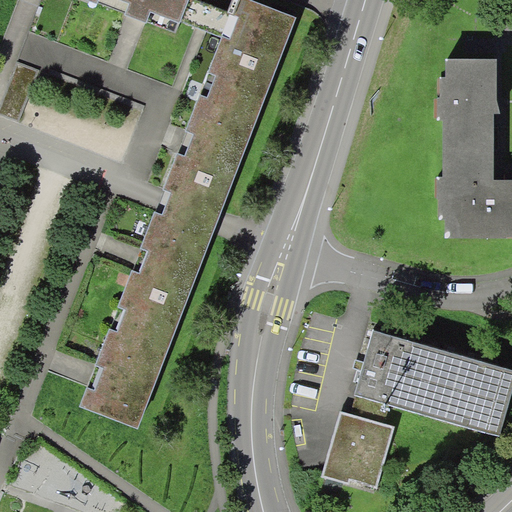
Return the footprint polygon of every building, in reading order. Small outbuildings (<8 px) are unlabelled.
[(218,216),(296,16),(252,0),(245,0),(236,23),(189,143),(167,197),(161,212),(155,210),(137,257),(92,376),(81,404),(137,426),(218,216)] [(187,0),(90,0),(131,15),(176,31),(187,0)] [(449,93),(449,194),(450,194),(450,231),(510,231),(510,224),(511,221),(511,175),(508,176),(508,179),(496,179),(498,107),(503,107),(500,94),(500,56),(451,56),(451,93),(449,93)] [(511,391),(511,369),(372,331),(354,395),(357,395),(351,415),(340,412),(322,477),(350,485),(351,481),(377,488),(394,426),(384,424),(390,405),(500,435),(511,391)] [(443,476),(435,464),(408,481),(416,493),(443,476)]
